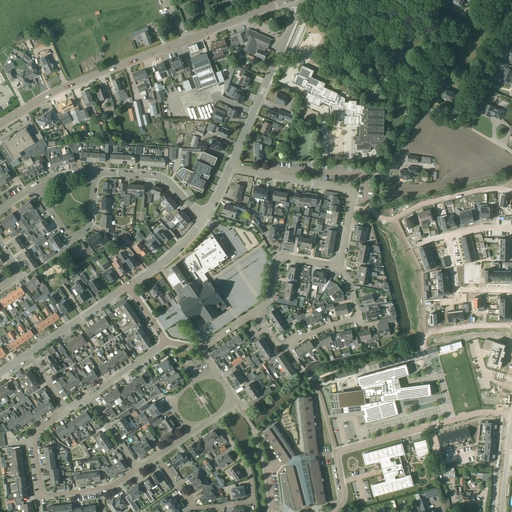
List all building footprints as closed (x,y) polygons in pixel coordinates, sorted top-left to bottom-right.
[(480,12),(471,7),(467,15),(477,19),(480,12)] [(155,29),(174,22),(172,17),(153,24),(153,25),(155,29)] [(302,28),(299,35),(303,36),(302,39),(309,41),(319,44),(323,32),(317,30),(318,27),(307,22),(304,29),(302,28)] [(149,31),(147,27),(136,31),(137,35),(141,34),(146,46),(153,43),(148,31),(149,31)] [(42,28),(30,34),(38,49),(49,43),(42,28)] [(249,31),(244,33),(247,41),(247,44),(244,50),(256,55),(258,49),(259,50),(259,49),(264,51),(266,48),(267,49),(271,40),(249,30),(249,31)] [(232,47),(233,50),(238,48),(237,45),(241,43),(241,45),(246,43),(247,44),(247,41),(244,33),(243,32),(237,35),(238,36),(229,39),(232,47)] [(30,51),(33,50),(29,40),(23,43),(29,54),(31,53),(30,51)] [(211,53),(214,62),(225,58),(223,52),(228,50),(224,40),(211,45),(214,52),(211,53)] [(190,54),(199,51),(196,44),(188,47),(190,54)] [(13,47),(11,49),(24,62),(27,59),(13,47)] [(242,56),(239,48),(238,48),(233,50),(234,53),(235,56),(236,58),(238,57),(239,59),(242,58),(241,56),(242,56)] [(259,50),(258,49),(256,55),(255,56),(263,60),(266,53),(259,50)] [(206,53),(191,59),(195,70),(196,74),(202,89),(217,83),(217,84),(224,81),(221,71),(218,72),(214,73),(211,64),(206,53)] [(55,70),(48,55),(39,60),(45,74),(55,70)] [(177,58),(175,58),(180,70),(181,69),(186,68),(187,72),(190,71),(187,62),(184,64),(181,56),(180,56),(178,56),(178,57),(177,58)] [(169,69),(173,78),(176,76),(174,72),(178,70),(180,70),(175,58),(174,59),(173,59),(172,58),(170,59),(170,60),(172,68),(169,69)] [(508,64),(500,61),(499,65),(505,68),(503,73),(511,76),(511,70),(507,68),(508,64)] [(29,70),(33,78),(38,75),(32,62),(27,65),(29,70)] [(158,80),(165,77),(163,71),(166,70),(164,62),(157,65),(159,72),(156,73),(158,80)] [(14,67),(12,63),(9,64),(3,67),(5,71),(14,67)] [(295,77),(292,83),(309,91),(305,100),(319,107),(321,103),(328,107),(328,116),(336,116),(336,120),(344,120),(344,124),(359,125),(360,123),(362,123),(362,117),(364,117),(364,109),(364,106),(356,105),(357,101),(349,101),(348,103),(345,102),(345,101),(344,98),(338,95),(338,94),(324,87),(325,84),(318,80),(311,77),(314,71),(306,67),(302,66),(299,72),(298,75),(296,74),(295,77)] [(252,79),(253,76),(244,72),(245,70),(242,68),(239,76),(242,77),(239,84),(246,87),(250,78),(252,79)] [(145,69),(139,72),(141,79),(142,82),(143,82),(144,84),(145,84),(149,82),(148,78),(146,79),(145,78),(148,77),(145,69)] [(10,80),(15,77),(12,70),(6,72),(10,80)] [(28,80),(33,78),(29,70),(25,72),(24,71),(20,73),(20,74),(17,76),(20,82),(21,82),(22,85),(26,84),(27,85),(30,84),(28,80)] [(139,72),(133,74),(135,81),(138,80),(140,83),(142,82),(141,79),(139,72)] [(511,77),(511,76),(503,73),(501,78),(494,76),(493,80),(501,83),(502,79),(510,82),(511,77)] [(122,86),(124,85),(124,84),(123,82),(122,82),(120,82),(119,79),(112,82),(115,89),(117,89),(121,101),(128,98),(126,93),(125,90),(123,90),(122,86)] [(186,92),(192,89),(188,80),(183,82),(184,86),(183,86),(184,89),(185,88),(186,92)] [(456,100),(458,95),(447,90),(451,82),(445,80),(441,90),(441,91),(439,96),(442,97),(441,98),(452,102),(453,99),(456,100)] [(162,90),(161,84),(160,82),(154,84),(154,86),(156,92),(162,90)] [(148,90),(145,84),(144,84),(137,87),(139,93),(148,90)] [(238,94),(240,90),(227,85),(225,90),(229,92),(229,94),(235,97),(233,100),(241,103),(244,97),(238,94)] [(100,101),(108,98),(104,88),(97,91),(100,101)] [(85,104),(94,101),(90,90),(81,93),(85,104)] [(165,99),(162,90),(156,92),(155,93),(157,101),(157,102),(165,99)] [(157,101),(155,93),(155,92),(151,93),(152,98),(147,99),(148,103),(157,101)] [(284,106),(288,97),(278,92),(274,102),(284,106)] [(185,95),(179,96),(184,116),(190,114),(185,95)] [(69,100),(58,105),(64,118),(60,119),(63,126),(72,122),(66,111),(72,107),(69,100)] [(138,120),(139,127),(150,124),(148,114),(143,115),(139,101),(133,102),(135,108),(138,120)] [(150,116),(158,115),(156,104),(148,106),(150,116)] [(190,109),(193,121),(208,117),(207,113),(210,112),(207,104),(190,109)] [(480,105),(478,109),(483,111),(482,114),(490,117),(491,116),(501,120),(503,116),(502,116),(504,112),(494,108),(489,106),(489,105),(487,104),(486,104),(485,104),(484,107),(480,105)] [(355,136),(355,144),(357,144),(357,145),(362,145),(362,143),(371,144),(371,145),(381,145),(382,145),(382,141),(384,141),(385,140),(385,138),(387,138),(388,121),(388,119),(388,109),(384,109),(384,108),(368,107),(368,110),(364,109),(364,117),(362,117),(362,123),(360,123),(359,125),(359,136),(355,136)] [(138,120),(135,108),(128,109),(131,121),(138,120)] [(234,119),(237,112),(228,108),(227,110),(229,111),(227,115),(234,119)] [(43,129),(51,124),(52,125),(58,121),(55,116),(56,116),(51,109),(46,113),(47,114),(45,116),(44,115),(36,120),(40,126),(41,125),(43,129)] [(77,109),(73,110),(78,123),(82,122),(77,109)] [(82,121),(90,119),(87,109),(79,111),(82,121)] [(281,122),(285,112),(279,110),(277,113),(270,110),(268,116),(275,119),(281,122)] [(222,120),(224,115),(216,111),(214,117),(222,120)] [(101,125),(104,124),(100,113),(94,115),(97,124),(100,123),(101,125)] [(283,118),(292,122),(295,117),(285,113),(283,118)] [(267,134),(272,125),(265,122),(261,132),(267,134)] [(220,128),(217,127),(217,126),(210,123),(206,130),(214,133),(215,131),(218,132),(217,134),(226,138),(229,132),(228,131),(229,130),(222,127),(222,128),(220,127),(220,128)] [(205,129),(207,125),(203,124),(201,127),(198,126),(194,133),(202,137),(205,131),(204,131),(205,129)] [(0,144),(0,148),(10,163),(13,168),(20,163),(17,159),(21,156),(24,161),(27,160),(27,159),(47,146),(42,138),(43,138),(39,133),(33,137),(28,130),(27,127),(10,138),(9,137),(2,141),(0,142),(1,144),(0,144)] [(270,161),(263,161),(264,157),(263,157),(264,144),(272,144),(272,140),(262,135),(261,139),(258,139),(258,143),(256,143),(255,157),(259,157),(258,161),(262,161),(262,165),(270,165),(270,161)] [(196,147),(199,138),(194,136),(191,145),(196,147)] [(222,151),(223,149),(222,148),(224,144),(214,140),(211,148),(214,150),(214,149),(220,151),(222,151)] [(73,144),(75,152),(77,151),(77,148),(81,147),(79,142),(73,144)] [(86,161),(87,150),(80,150),(80,152),(80,153),(79,153),(78,156),(79,156),(79,158),(80,158),(80,161),(86,161)] [(211,164),(214,165),(218,158),(203,151),(198,161),(196,160),(192,169),(195,170),(194,172),(183,168),(175,174),(182,182),(183,181),(187,182),(187,183),(189,184),(188,186),(203,193),(206,185),(204,185),(206,181),(204,180),(205,178),(208,179),(212,172),(210,171),(212,167),(210,166),(211,164)] [(66,153),(66,155),(68,163),(74,162),(72,154),(69,155),(69,152),(66,153)] [(54,155),(55,158),(57,166),(62,165),(60,157),(58,158),(57,154),(54,155)] [(27,159),(27,160),(30,167),(34,176),(44,171),(40,162),(39,162),(38,160),(35,162),(36,164),(34,165),(30,158),(27,159)] [(51,168),(57,166),(55,158),(49,160),(51,168)] [(26,169),(20,172),(24,181),(34,176),(30,167),(27,160),(24,161),(23,162),(26,169)] [(1,167),(0,167),(0,173),(0,174),(1,176),(2,176),(6,183),(11,179),(9,175),(8,174),(10,173),(6,167),(3,169),(6,173),(4,174),(2,172),(2,171),(2,169),(1,168),(1,167)] [(416,174),(417,168),(408,167),(408,171),(400,170),(399,179),(400,179),(400,178),(403,179),(403,180),(408,180),(410,180),(411,174),(416,174)] [(104,182),(103,192),(112,193),(114,193),(115,190),(115,186),(113,186),(113,184),(115,184),(115,182),(116,182),(117,179),(110,179),(110,183),(104,182)] [(136,193),(137,185),(129,184),(128,193),(136,193)] [(240,202),(241,199),(240,198),(243,187),(236,184),(232,196),(235,197),(234,201),(240,202)] [(144,194),(144,186),(137,185),(136,193),(144,194)] [(153,186),(152,191),(150,191),(147,190),(147,196),(147,197),(151,198),(153,193),(159,196),(162,189),(153,186)] [(249,197),(248,204),(253,205),(255,198),(260,199),(261,189),(255,188),(253,197),(252,197),(252,198),(249,197)] [(267,199),(268,190),(261,189),(260,199),(264,199),(263,207),(268,208),(270,200),(267,199)] [(165,192),(161,200),(163,202),(167,207),(173,201),(169,196),(165,192)] [(280,201),(281,193),(275,192),(273,200),(270,200),(268,208),(272,209),(273,203),(275,204),(275,200),(280,201)] [(297,211),(298,207),(299,203),(300,194),(301,193),(300,193),(300,194),(298,194),(298,193),(297,192),(295,192),(294,192),(294,193),(294,196),(291,196),(290,201),(289,205),(292,205),(293,202),(296,202),(295,207),(296,207),(295,211),(297,212),(297,211)] [(289,205),(290,201),(286,200),(288,194),(281,193),(280,201),(283,202),(283,205),(285,206),(284,207),(288,208),(289,205)] [(305,204),(305,203),(306,195),(307,193),(306,193),(306,194),(303,193),(303,194),(301,193),(300,194),(299,203),(298,207),(297,211),(296,215),(301,216),(302,212),(298,212),(299,208),(300,208),(300,203),(305,204)] [(305,211),(304,215),(308,216),(310,204),(312,195),(312,194),(310,194),(310,193),(307,193),(306,195),(305,203),(308,204),(307,208),(307,211),(305,211)] [(310,204),(308,216),(311,216),(313,209),(312,208),(312,204),(316,205),(316,207),(320,207),(322,199),(318,198),(318,195),(317,195),(315,194),(314,195),(312,194),(312,195),(310,204)] [(323,203),(340,207),(342,201),(336,200),(337,197),(332,196),(331,199),(333,199),(332,203),(327,202),(328,200),(323,200),(323,203)] [(502,196),(500,208),(505,208),(511,209),(511,204),(506,203),(507,197),(502,196)] [(115,213),(115,210),(113,210),(113,209),(111,209),(112,198),(103,197),(102,209),(107,209),(106,213),(113,213),(115,213)] [(167,207),(164,209),(167,211),(169,213),(164,217),(167,220),(172,215),(170,212),(171,211),(178,206),(173,201),(167,207)] [(29,202),(23,206),(28,213),(31,217),(31,218),(34,216),(33,214),(31,211),(34,209),(29,202)] [(238,208),(246,211),(248,207),(235,203),(234,207),(238,208)] [(330,211),(331,211),(339,213),(340,207),(323,203),(322,207),(326,208),(327,206),(331,207),(330,211)] [(234,219),(238,208),(226,204),(222,215),(234,219)] [(477,205),(477,207),(478,211),(480,211),(480,218),(486,218),(487,218),(487,206),(487,205),(477,205)] [(486,218),(493,219),(493,211),(496,211),(497,205),(492,205),(492,206),(487,206),(487,218),(486,218)] [(28,219),(31,217),(28,213),(23,206),(17,210),(22,217),(25,215),(28,219)] [(471,209),(465,210),(465,213),(468,223),(474,221),(472,215),(476,214),(475,207),(471,208),(471,209)] [(175,225),(176,224),(180,221),(186,215),(182,210),(175,216),(177,218),(173,222),(175,225)] [(459,210),(455,211),(457,218),(460,217),(462,224),(468,223),(465,213),(465,210),(464,210),(459,211),(459,210)] [(427,211),(424,212),(427,223),(433,221),(430,211),(427,212),(427,211)] [(421,213),(418,214),(421,227),(428,225),(427,223),(424,212),(421,213)] [(14,228),(16,227),(14,224),(17,221),(12,214),(6,218),(14,228)] [(111,226),(111,216),(103,215),(102,223),(101,223),(101,227),(107,227),(106,232),(113,232),(113,226),(111,226)] [(180,221),(176,224),(178,226),(182,223),(184,226),(184,225),(185,227),(191,222),(190,220),(186,215),(180,221)] [(339,219),(322,215),(321,215),(320,217),(323,218),(324,218),(330,219),(329,222),(328,222),(327,225),(333,226),(333,223),(338,224),(339,219)] [(447,215),(440,216),(444,229),(450,228),(447,217),(447,215)] [(447,217),(450,228),(456,226),(453,216),(447,217)] [(411,217),(404,220),(406,224),(409,229),(415,226),(418,224),(416,218),(412,220),(411,217)] [(13,229),(14,228),(6,218),(0,222),(5,229),(9,227),(12,232),(9,235),(11,238),(17,234),(13,229)] [(29,226),(34,222),(29,226),(24,219),(21,221),(26,228),(29,226)] [(39,231),(48,225),(44,219),(36,225),(34,222),(29,226),(26,228),(27,230),(30,228),(31,230),(35,227),(38,231),(39,231)] [(23,230),(26,228),(21,221),(17,223),(22,230),(23,230)] [(258,223),(255,224),(256,226),(257,226),(262,234),(266,232),(260,223),(259,224),(258,223)] [(43,235),(51,230),(48,225),(39,231),(41,235),(37,238),(38,240),(37,241),(38,243),(36,244),(38,243),(45,238),(43,235)] [(365,242),(368,228),(356,225),(354,232),(358,233),(356,240),(365,242)] [(323,232),(322,235),(327,235),(336,237),(337,231),(332,230),(333,227),(328,226),(328,230),(327,233),(323,232)] [(159,227),(153,232),(156,234),(159,238),(162,241),(164,239),(166,242),(171,237),(165,230),(163,232),(161,229),(159,227)] [(279,235),(280,229),(271,227),(270,231),(270,232),(269,238),(277,239),(278,235),(279,235)] [(174,236),(177,234),(171,228),(168,230),(174,236)] [(292,237),(292,235),(293,232),(286,230),(284,241),(292,242),(293,238),(292,237)] [(124,241),(131,236),(128,231),(121,237),(124,241)] [(304,248),(306,239),(303,238),(303,236),(300,236),(301,231),(297,231),(296,235),(296,240),(298,241),(297,246),(297,247),(304,248)] [(101,236),(99,233),(89,240),(93,247),(101,242),(103,245),(110,241),(105,234),(101,236)] [(306,239),(304,248),(311,250),(312,243),(315,243),(317,234),(313,234),(312,238),(309,237),(309,239),(306,239)] [(50,243),(46,246),(47,248),(49,247),(59,240),(55,235),(48,240),(50,243)] [(158,240),(155,236),(145,244),(149,249),(150,248),(153,251),(153,252),(154,251),(154,252),(158,249),(157,248),(159,247),(159,246),(155,242),(158,240)] [(14,246),(21,242),(17,237),(11,241),(14,246)] [(199,249),(196,251),(210,271),(220,264),(218,262),(220,260),(221,262),(228,257),(215,237),(212,239),(210,237),(203,242),(204,244),(202,246),(201,245),(197,247),(199,249)] [(59,240),(49,247),(51,250),(54,249),(55,251),(62,246),(59,240)] [(18,252),(24,247),(21,242),(14,246),(18,252)] [(138,249),(136,251),(139,255),(141,253),(143,256),(148,251),(141,242),(139,243),(138,244),(138,245),(136,247),(138,249)] [(73,251),(77,257),(87,250),(89,254),(93,252),(89,245),(85,248),(82,244),(73,251)] [(427,245),(418,248),(420,254),(429,251),(427,245)] [(333,254),(334,248),(320,246),(320,247),(325,248),(324,252),(333,254)] [(24,260),(30,256),(27,250),(20,255),(24,260)] [(372,258),(375,259),(375,257),(367,255),(368,252),(360,250),(359,256),(372,258)] [(45,257),(46,258),(47,260),(56,254),(54,251),(47,255),(45,257)] [(124,251),(117,255),(120,260),(121,259),(122,259),(124,263),(126,261),(132,268),(134,267),(134,268),(137,266),(137,265),(138,265),(132,256),(128,259),(126,256),(127,256),(124,251)] [(168,277),(168,279),(181,298),(177,300),(193,324),(197,321),(200,326),(206,322),(206,323),(220,313),(219,313),(222,311),(227,307),(205,274),(210,271),(196,251),(182,261),(181,261),(182,260),(181,260),(171,267),(171,268),(174,272),(170,276),(168,277)] [(429,251),(420,254),(422,259),(431,256),(429,251)] [(431,256),(422,259),(424,265),(434,261),(433,256),(433,255),(431,256)] [(27,266),(34,261),(30,256),(24,260),(27,266)] [(126,272),(121,265),(124,263),(122,259),(116,263),(115,261),(112,263),(116,270),(120,276),(126,272)] [(434,261),(424,265),(426,270),(435,267),(437,266),(435,261),(435,260),(434,261)] [(34,261),(27,266),(31,271),(38,266),(37,266),(40,265),(38,263),(36,264),(34,261)] [(105,270),(111,266),(108,261),(102,266),(105,270)] [(233,269),(226,274),(245,304),(254,299),(250,294),(259,288),(254,280),(255,279),(249,268),(244,271),(240,264),(233,269)] [(299,268),(300,265),(295,264),(294,267),(290,267),(289,272),(309,276),(309,273),(304,272),(303,273),(299,272),(299,268)] [(359,266),(358,271),(360,272),(369,273),(376,275),(376,273),(370,272),(370,268),(362,266),(359,266)] [(110,269),(102,274),(106,281),(109,279),(112,282),(117,279),(110,269)] [(434,270),(433,270),(434,274),(435,274),(435,279),(438,279),(447,278),(447,279),(448,279),(448,278),(447,275),(447,272),(442,273),(441,270),(435,270),(434,270)] [(318,282),(320,272),(314,271),(312,281),(318,282)] [(308,278),(309,276),(289,272),(288,280),(297,282),(297,280),(298,276),(302,277),(303,278),(307,279),(308,278)] [(318,282),(323,283),(322,291),(323,292),(326,286),(329,281),(326,280),(327,278),(326,278),(327,274),(320,272),(318,282)] [(83,273),(79,276),(84,283),(88,280),(83,273)] [(212,280),(215,285),(224,280),(221,275),(212,280)] [(35,277),(30,280),(34,287),(36,289),(37,289),(36,286),(40,283),(35,277)] [(359,278),(358,283),(367,285),(372,286),(372,284),(367,283),(368,279),(359,277),(359,278)] [(96,293),(103,288),(96,278),(89,283),(96,293)] [(29,290),(34,287),(30,280),(24,284),(29,290)] [(80,280),(75,283),(78,287),(73,291),(76,297),(77,296),(81,303),(87,299),(82,291),(86,289),(80,280)] [(297,284),(297,282),(288,280),(286,288),(300,291),(300,289),(295,288),(296,284),(297,284)] [(326,286),(330,288),(327,290),(331,295),(338,290),(337,289),(339,286),(330,280),(329,281),(326,286)] [(167,302),(170,300),(173,298),(169,292),(166,295),(163,297),(162,295),(162,294),(156,285),(147,290),(149,294),(151,293),(155,299),(158,297),(160,300),(163,305),(167,302)] [(20,298),(22,297),(21,296),(24,293),(20,287),(15,290),(20,298)] [(439,290),(436,290),(437,296),(437,299),(443,299),(443,295),(449,295),(449,289),(448,289),(439,290)] [(10,294),(14,300),(17,298),(18,300),(20,298),(15,290),(10,294)] [(338,290),(331,295),(334,300),(337,298),(338,302),(344,301),(342,290),(339,291),(338,290)] [(48,297),(54,305),(60,301),(54,293),(48,297)] [(9,304),(14,300),(10,294),(5,298),(9,304)] [(294,295),(285,294),(284,299),(287,300),(286,304),(296,306),(297,300),(293,299),(294,295)] [(363,304),(374,302),(372,295),(362,297),(363,304)] [(0,301),(4,308),(9,304),(5,298),(0,300),(0,301)] [(473,298),(473,308),(477,308),(477,311),(484,311),(484,303),(481,303),(481,298),(473,298)] [(119,312),(120,314),(130,307),(127,302),(125,303),(123,300),(116,304),(121,311),(119,312)] [(59,305),(58,306),(64,314),(71,310),(65,302),(59,305)] [(323,314),(327,313),(322,302),(319,304),(323,314)] [(377,317),(376,312),(380,311),(378,304),(375,305),(372,305),(373,310),(366,312),(366,313),(365,313),(367,318),(368,319),(377,317)] [(335,307),(337,316),(342,315),(348,313),(346,305),(335,307)] [(127,316),(134,312),(130,307),(120,314),(121,316),(125,313),(127,316)] [(270,319),(281,311),(280,310),(276,312),(274,309),(267,314),(270,319)] [(50,316),(54,321),(59,318),(55,312),(52,315),(50,312),(49,310),(45,312),(46,315),(48,314),(50,316)] [(313,311),(318,322),(320,321),(320,320),(323,319),(320,312),(317,313),(315,310),(313,311)] [(463,310),(455,311),(456,322),(459,322),(459,321),(463,321),(463,315),(463,310)] [(274,324),(281,319),(279,316),(283,313),(281,311),(270,319),(274,324)] [(316,323),(318,322),(313,311),(311,312),(312,315),(305,318),(303,313),(302,314),(299,320),(302,324),(306,322),(307,325),(312,323),(315,322),(316,323)] [(455,311),(447,312),(447,317),(448,317),(448,323),(453,322),(453,323),(456,322),(455,311)] [(123,323),(124,325),(137,316),(134,312),(127,316),(129,319),(123,323)] [(430,314),(430,318),(429,318),(429,326),(434,326),(434,324),(437,324),(437,321),(440,321),(440,314),(430,314)] [(49,325),(54,321),(50,316),(45,319),(49,325)] [(133,326),(140,321),(137,316),(124,325),(122,326),(124,328),(131,323),(133,326)] [(35,326),(38,332),(43,328),(40,323),(38,321),(40,319),(38,317),(35,319),(36,322),(37,325),(35,326)] [(100,320),(105,329),(110,326),(112,324),(110,321),(108,322),(104,317),(100,320)] [(390,334),(387,324),(396,321),(395,317),(379,321),(379,323),(377,324),(380,336),(383,335),(383,337),(391,335),(390,333),(390,334)] [(40,319),(38,321),(40,323),(43,328),(49,325),(45,319),(44,320),(42,318),(40,319)] [(277,328),(289,320),(288,321),(287,319),(283,322),(281,319),(274,324),(277,328)] [(101,332),(105,329),(100,320),(95,324),(101,332)] [(289,323),(291,321),(290,320),(289,320),(277,328),(280,333),(287,328),(285,325),(289,323)] [(128,336),(130,334),(136,330),(137,330),(141,328),(143,326),(140,321),(133,326),(135,328),(131,331),(132,331),(127,334),(128,336)] [(96,336),(101,332),(95,324),(90,327),(96,336)] [(91,339),(96,336),(90,327),(85,330),(91,339)] [(144,332),(141,328),(137,330),(136,330),(130,334),(132,336),(135,334),(137,337),(144,332)] [(33,335),(30,330),(25,333),(28,339),(33,335)] [(346,331),(345,331),(348,343),(351,343),(350,341),(354,340),(355,347),(359,347),(357,337),(354,337),(353,336),(352,336),(351,330),(346,331)] [(359,333),(361,340),(366,339),(367,343),(376,341),(374,333),(370,334),(369,330),(366,331),(359,333)] [(23,342),(28,339),(25,333),(23,331),(21,332),(20,333),(22,335),(19,337),(23,342)] [(348,343),(345,331),(344,331),(342,331),(343,332),(339,333),(341,339),(344,339),(344,341),(343,342),(343,344),(345,345),(345,347),(348,347),(348,343)] [(136,342),(137,344),(147,337),(144,332),(137,337),(136,338),(138,341),(136,342)] [(13,349),(18,345),(14,340),(13,338),(14,336),(13,334),(9,336),(11,339),(10,340),(12,342),(9,344),(6,347),(9,351),(9,352),(13,349)] [(76,337),(82,346),(87,342),(81,334),(76,337)] [(234,337),(234,338),(239,345),(241,343),(243,346),(245,345),(246,346),(249,344),(244,338),(241,340),(238,335),(237,335),(236,334),(234,336),(234,337)] [(330,343),(333,342),(330,335),(327,336),(326,335),(324,336),(329,347),(331,346),(330,343)] [(329,347),(324,336),(322,337),(322,338),(319,339),(322,346),(325,345),(327,348),(328,351),(330,350),(329,347)] [(23,342),(19,337),(14,340),(18,345),(23,342)] [(77,349),(82,346),(76,337),(71,341),(77,349)] [(152,346),(149,343),(150,342),(147,337),(137,344),(138,346),(142,343),(144,346),(143,347),(145,350),(152,346)] [(253,350),(265,342),(262,338),(260,339),(259,337),(252,341),(254,344),(255,343),(257,345),(252,349),(253,350)] [(234,338),(229,341),(236,351),(238,350),(236,347),(239,345),(234,338)] [(485,340),(482,349),(491,352),(487,366),(496,368),(497,366),(500,367),(502,362),(500,361),(501,357),(503,357),(505,351),(503,351),(505,345),(500,344),(499,343),(485,339),(485,340)] [(72,352),(77,349),(71,341),(66,344),(72,352)] [(229,341),(225,344),(230,351),(232,349),(235,354),(237,353),(236,351),(229,341)] [(310,341),(305,344),(313,355),(314,354),(312,350),(315,348),(310,341)] [(440,347),(442,353),(462,347),(461,341),(440,347)] [(261,351),(268,346),(265,342),(253,350),(255,349),(256,351),(259,349),(261,351)] [(227,353),(230,351),(225,344),(220,347),(229,360),(231,358),(227,353)] [(311,356),(313,355),(305,344),(300,347),(305,355),(308,352),(311,356)] [(262,354),(260,356),(260,357),(271,350),(268,346),(261,351),(262,354)] [(58,357),(55,352),(55,351),(52,347),(44,353),(47,358),(44,359),(46,361),(45,362),(47,364),(58,357)] [(229,360),(220,347),(216,350),(221,357),(223,356),(226,358),(227,357),(229,360)] [(302,357),(305,355),(300,347),(296,351),(303,362),(305,361),(302,357)] [(134,358),(136,356),(131,348),(128,350),(134,358)] [(119,351),(124,360),(129,357),(124,350),(121,352),(120,350),(119,351)] [(218,359),(221,357),(216,350),(211,353),(216,359),(214,361),(217,366),(221,363),(218,359)] [(271,350),(258,359),(259,361),(265,357),(266,359),(273,355),(271,350)] [(120,363),(124,360),(119,351),(117,352),(118,354),(116,356),(120,363)] [(275,366),(286,358),(283,353),(275,358),(278,361),(273,364),(275,366)] [(50,369),(58,363),(56,361),(60,358),(58,356),(58,357),(47,364),(48,364),(49,366),(48,366),(50,369)] [(116,365),(120,363),(116,356),(111,358),(116,365)] [(112,368),(116,365),(111,358),(107,361),(112,368)] [(282,368),(289,363),(286,358),(275,366),(276,368),(280,365),(282,368)] [(161,377),(174,369),(167,359),(155,367),(157,370),(161,367),(165,374),(161,377)] [(108,371),(112,368),(107,361),(103,364),(108,371)] [(61,371),(66,368),(63,363),(60,366),(58,363),(50,369),(52,371),(54,373),(60,369),(61,371)] [(232,381),(241,375),(239,371),(244,368),(240,363),(232,369),(234,372),(229,375),(232,381)] [(281,375),(293,368),(289,363),(282,368),(284,371),(280,374),(281,375)] [(88,373),(94,381),(96,379),(98,377),(94,371),(96,369),(93,364),(88,367),(91,371),(88,373)] [(103,374),(108,371),(103,364),(98,367),(103,374)] [(362,390),(341,393),(344,414),(364,411),(365,415),(363,415),(366,423),(399,414),(395,400),(431,396),(430,384),(401,388),(398,378),(409,375),(406,364),(357,377),(359,386),(360,386),(362,390)] [(293,368),(281,375),(283,377),(286,374),(288,377),(290,380),(298,375),(296,372),(293,368)] [(94,381),(88,373),(86,375),(82,369),(80,370),(81,372),(89,383),(91,382),(91,383),(94,381)] [(174,369),(161,377),(162,377),(159,379),(160,381),(163,380),(167,385),(170,383),(172,387),(178,384),(177,382),(182,379),(178,372),(177,373),(176,372),(174,369)] [(24,377),(25,380),(33,375),(29,370),(23,375),(21,372),(16,375),(18,378),(20,380),(24,377)] [(68,371),(70,375),(78,386),(80,385),(82,384),(79,379),(80,379),(77,376),(74,378),(69,370),(68,371)] [(82,377),(80,379),(79,379),(82,384),(85,387),(87,385),(89,383),(81,372),(79,373),(82,377)] [(255,382),(265,375),(263,372),(256,377),(253,379),(255,382)] [(245,384),(253,379),(256,377),(253,373),(250,375),(250,374),(243,379),(241,375),(232,381),(236,387),(243,382),(245,384)] [(27,382),(29,385),(36,380),(33,375),(25,380),(23,381),(24,384),(27,382)] [(67,380),(68,382),(74,390),(76,388),(78,386),(70,375),(68,376),(70,378),(67,380)] [(140,377),(137,379),(142,387),(145,385),(148,389),(152,386),(151,384),(149,381),(148,381),(146,383),(142,376),(140,378),(140,377)] [(140,389),(142,387),(137,379),(134,381),(133,382),(140,394),(142,396),(143,394),(140,389)] [(27,393),(29,395),(34,392),(32,389),(39,384),(36,380),(29,385),(26,386),(29,391),(27,393)] [(71,392),(74,390),(68,382),(66,384),(63,380),(59,383),(62,388),(64,386),(69,392),(71,391),(71,392)] [(139,395),(140,394),(133,382),(131,384),(131,383),(128,385),(133,393),(136,391),(139,395)] [(249,394),(257,388),(253,382),(245,388),(249,394)] [(8,383),(3,386),(8,394),(10,396),(15,393),(17,396),(18,396),(20,395),(18,392),(16,389),(15,388),(12,389),(8,383)] [(125,387),(124,389),(131,400),(133,399),(131,395),(133,393),(128,385),(125,387)] [(0,388),(0,391),(3,397),(5,399),(7,398),(5,395),(8,394),(3,386),(0,388)] [(43,401),(44,403),(49,410),(54,407),(49,400),(52,398),(44,387),(41,388),(44,392),(43,392),(46,396),(44,397),(46,400),(43,401)] [(264,396),(272,391),(270,387),(262,393),(264,396)] [(114,390),(112,391),(120,403),(122,402),(119,398),(122,396),(119,391),(117,388),(114,390)] [(253,400),(262,394),(257,388),(249,394),(253,400)] [(130,401),(131,400),(124,389),(122,390),(122,389),(119,391),(122,396),(124,399),(127,397),(130,401)] [(110,392),(108,394),(113,402),(116,400),(120,406),(122,405),(120,403),(112,391),(111,393),(110,392)] [(340,403),(339,393),(334,393),(336,414),(342,414),(341,405),(339,405),(339,403),(340,403)] [(108,404),(105,406),(114,418),(117,416),(112,409),(113,408),(110,404),(113,402),(108,394),(105,396),(103,398),(108,404)] [(287,473),(280,474),(285,504),(289,503),(291,505),(294,511),(310,507),(309,503),(314,502),(314,505),(325,503),(318,460),(316,460),(315,455),(317,455),(311,397),(299,398),(305,453),(294,456),(273,426),(263,433),(284,463),(285,462),(288,467),(286,467),(287,473)] [(151,413),(161,405),(158,400),(150,405),(152,408),(149,410),(151,413)] [(39,402),(38,403),(45,413),(49,410),(44,403),(41,405),(39,402)] [(142,412),(150,406),(148,402),(139,408),(142,412)] [(40,416),(45,413),(38,403),(36,404),(38,407),(35,409),(40,416)] [(158,416),(165,411),(161,405),(151,413),(152,415),(156,413),(158,416)] [(28,407),(30,410),(36,419),(40,416),(35,409),(33,411),(30,406),(28,407)] [(23,410),(30,420),(35,418),(36,419),(30,410),(28,411),(27,412),(25,409),(23,410)] [(23,415),(21,416),(26,424),(30,420),(23,410),(22,412),(23,414),(22,415),(23,415)] [(86,411),(82,414),(87,421),(89,420),(91,423),(93,421),(91,419),(91,418),(86,411)] [(84,423),(87,421),(82,414),(78,417),(85,427),(86,426),(84,423)] [(14,416),(21,427),(26,424),(21,416),(19,418),(19,417),(18,417),(16,415),(14,416)] [(148,421),(151,424),(159,419),(157,415),(148,421)] [(14,416),(10,419),(12,422),(17,430),(21,427),(14,416)] [(82,429),(85,427),(78,417),(73,420),(78,427),(80,426),(82,429)] [(124,417),(117,422),(121,428),(128,423),(129,424),(132,422),(130,418),(128,418),(126,420),(124,418),(124,417)] [(162,422),(165,427),(172,422),(169,417),(164,421),(161,417),(159,419),(151,424),(151,425),(155,422),(158,425),(162,422)] [(76,429),(78,427),(73,420),(69,423),(76,433),(77,432),(76,429)] [(12,433),(17,430),(12,422),(7,425),(5,423),(2,425),(6,430),(9,428),(12,433)] [(160,437),(162,441),(165,439),(172,434),(170,431),(176,427),(172,422),(165,427),(168,432),(160,437)] [(74,434),(76,433),(69,423),(65,426),(70,433),(72,431),(74,434)] [(128,423),(121,428),(125,434),(130,430),(132,434),(141,428),(139,424),(132,429),(129,424),(128,423)] [(64,424),(60,427),(65,434),(67,432),(69,435),(71,434),(70,433),(65,426),(64,424)] [(486,424),(485,431),(496,432),(496,424),(486,424)] [(62,436),(65,434),(60,427),(55,430),(62,440),(64,439),(62,436)] [(468,427),(461,429),(464,439),(470,437),(468,427)] [(461,429),(455,431),(458,441),(464,439),(461,429)] [(152,442),(155,440),(149,430),(145,433),(152,442)] [(208,434),(214,442),(217,441),(218,442),(219,441),(221,444),(226,441),(221,434),(218,436),(214,430),(212,432),(212,431),(208,434)] [(455,431),(450,432),(452,442),(458,441),(455,431)] [(96,441),(98,444),(100,442),(107,437),(107,438),(107,437),(104,432),(99,435),(97,432),(92,436),(96,441)] [(450,432),(444,434),(447,444),(452,442),(450,432)] [(208,434),(205,436),(205,437),(203,438),(207,443),(204,445),(206,448),(208,451),(209,453),(214,450),(211,446),(213,445),(212,444),(214,442),(208,434)] [(444,434),(438,436),(440,446),(447,444),(444,434)] [(98,450),(110,442),(107,438),(107,437),(100,442),(98,444),(99,446),(94,450),(95,451),(98,450)] [(147,451),(151,448),(145,438),(140,441),(147,451)] [(485,439),(485,446),(495,447),(496,439),(495,439),(485,439)] [(426,440),(414,443),(417,458),(430,454),(426,440)] [(147,451),(140,441),(132,447),(135,452),(136,451),(137,453),(139,453),(140,453),(141,455),(142,455),(143,455),(145,454),(144,453),(147,451)] [(110,442),(98,450),(99,451),(104,448),(106,452),(107,451),(108,453),(114,450),(112,447),(113,447),(110,442)] [(135,452),(132,447),(130,445),(130,444),(126,447),(132,454),(135,452)] [(201,453),(200,451),(203,449),(199,444),(194,447),(193,444),(188,447),(194,457),(201,453)] [(401,444),(363,454),(366,464),(380,461),(382,469),(383,474),(384,474),(386,482),(372,485),(375,496),(412,485),(409,475),(405,476),(399,455),(404,454),(401,444)] [(485,446),(484,453),(495,454),(495,447),(485,446)] [(6,448),(7,451),(8,451),(9,456),(12,456),(21,455),(21,454),(22,454),(22,450),(20,450),(20,449),(13,450),(12,447),(6,448)] [(225,465),(226,466),(227,465),(228,465),(229,464),(229,463),(230,463),(229,463),(232,461),(232,460),(232,459),(231,458),(231,457),(230,457),(229,456),(227,453),(217,460),(222,467),(225,465)] [(484,453),(483,461),(494,462),(495,454),(484,453)] [(171,459),(177,468),(189,460),(185,454),(182,456),(181,454),(176,457),(175,456),(171,459)] [(125,462),(121,457),(114,462),(120,471),(120,472),(126,468),(123,464),(125,462)] [(120,471),(114,462),(112,460),(111,461),(113,465),(111,467),(116,474),(120,471)] [(210,470),(215,467),(211,461),(206,464),(210,470)] [(116,474),(111,467),(108,468),(107,466),(102,469),(104,475),(107,473),(111,478),(116,475),(116,474)] [(238,470),(237,469),(234,466),(227,471),(229,475),(230,474),(236,482),(243,476),(238,469),(238,470)] [(454,467),(442,469),(443,478),(455,477),(454,467)] [(100,475),(104,475),(102,469),(96,470),(96,472),(93,472),(94,481),(94,482),(101,481),(100,475)] [(189,480),(193,485),(200,480),(198,477),(203,474),(199,469),(198,470),(194,473),(192,474),(194,477),(189,480)] [(84,483),(83,474),(80,474),(79,472),(73,473),(74,479),(77,479),(78,484),(84,483)] [(151,475),(156,484),(162,480),(166,486),(169,483),(164,475),(160,477),(156,472),(151,475)] [(151,488),(156,484),(151,475),(145,479),(149,485),(146,488),(151,496),(154,493),(151,488)] [(200,480),(193,485),(197,491),(202,487),(203,490),(210,485),(207,480),(203,483),(200,480)] [(154,500),(151,496),(146,488),(142,490),(138,484),(136,485),(134,485),(132,487),(138,496),(144,493),(151,502),(154,500)] [(243,486),(235,487),(234,484),(222,488),(223,492),(232,491),(232,498),(244,496),(245,495),(245,492),(244,492),(243,486)] [(216,498),(215,496),(213,493),(215,491),(211,485),(205,490),(207,493),(201,497),(201,499),(202,500),(203,500),(205,502),(210,498),(212,501),(216,498)] [(138,496),(132,487),(129,489),(129,490),(126,492),(130,498),(127,500),(135,511),(136,511),(139,510),(133,500),(138,496)] [(454,487),(453,498),(462,499),(462,496),(463,496),(463,492),(461,492),(461,487),(458,487),(454,487)] [(14,497),(15,502),(21,501),(21,498),(28,497),(27,492),(19,493),(16,494),(16,497),(14,497)] [(462,499),(462,503),(473,503),(473,496),(470,496),(470,492),(468,492),(463,492),(463,496),(462,496),(462,499)] [(108,505),(109,505),(113,511),(119,511),(121,511),(120,510),(127,505),(121,496),(112,502),(111,501),(107,502),(108,505)] [(170,508),(178,502),(174,496),(168,500),(166,497),(159,502),(163,507),(167,505),(170,508)] [(429,508),(427,503),(425,498),(417,500),(419,505),(421,511),(429,508)] [(21,510),(24,510),(33,509),(32,503),(24,504),(23,501),(21,501),(15,502),(15,506),(20,505),(21,510)] [(178,502),(170,508),(172,511),(170,511),(176,511),(182,508),(178,502)]
